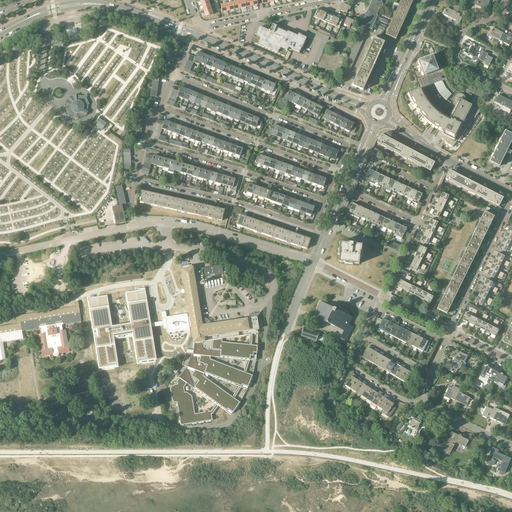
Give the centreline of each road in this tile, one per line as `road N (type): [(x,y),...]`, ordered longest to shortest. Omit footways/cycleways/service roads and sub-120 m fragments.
road 1 (residential): [(336,172),(344,143),(176,75)]
road 2 (residential): [(325,201),(146,140)]
road 3 (residential): [(160,108),(336,172)]
road 4 (residential): [(313,261),(187,224),(132,225)]
road 5 (residential): [(135,179),(237,201),(314,229)]
road 6 (residential): [(511,197),(448,330)]
road 7 (tertiary): [(327,92),(197,36)]
road 8 (residential): [(334,0),(200,28)]
road 9 (tertiary): [(197,36),(105,5),(71,5)]
road 10 (residential): [(496,82),(455,57),(465,31),(494,18),(506,0)]
road 11 (residential): [(13,251),(132,225)]
